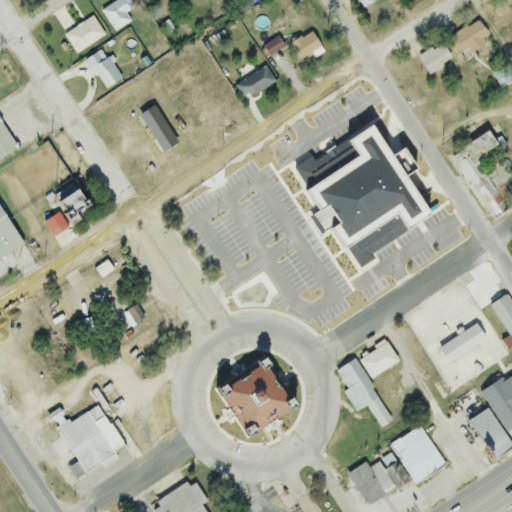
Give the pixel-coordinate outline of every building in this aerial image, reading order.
[(116,0),(98,11),(112,33),(131,21),(117,0),(116,0)] [(62,34),(91,16),(103,35),(75,53),(62,34)] [(488,44),(478,22),(443,38),(453,59),(488,44)] [(318,48),(307,31),(287,45),(298,61),(318,48)] [(425,74),(449,62),(440,43),(416,55),(425,74)] [(120,79),(99,49),(82,61),(102,91),(120,79)] [(157,161),(183,143),(157,106),(131,125),(157,161)] [(0,121),(16,146),(0,156),(0,121)] [(394,143),(385,130),(370,140),(379,152),(394,143)] [(487,221),(511,207),(499,184),(508,179),(491,148),(493,147),(485,134),(450,153),(487,221)] [(293,154),(310,186),(322,179),(325,184),(349,170),(337,148),(320,158),(312,143),(293,154)] [(406,157),(399,147),(384,156),(391,166),(406,157)] [(386,168),(378,159),(368,168),(377,177),(386,168)] [(78,207),(71,193),(54,201),(62,216),(78,207)] [(412,239),(399,211),(392,214),(405,243),(412,239)] [(0,214),(20,244),(0,257),(0,214)] [(341,233),(367,272),(386,260),(360,221),(341,233)] [(307,258),(320,258),(319,238),(307,238),(307,258)] [(345,290),(336,268),(306,279),(315,301),(345,290)] [(511,346),(511,313),(503,296),(487,305),(510,347),(511,346)] [(20,357),(13,346),(1,353),(8,364),(20,357)] [(244,438),(213,391),(262,357),(294,405),(244,438)] [(340,393),(353,413),(364,406),(378,429),(390,421),(351,361),(336,370),(348,389),(340,393)] [(69,477),(121,456),(105,416),(89,423),(86,415),(55,427),(70,465),(65,467),(69,477)] [(443,466),(417,427),(387,447),(412,486),(443,466)] [(150,505),(153,511),(203,511),(200,506),(204,504),(191,482),(150,505)]
